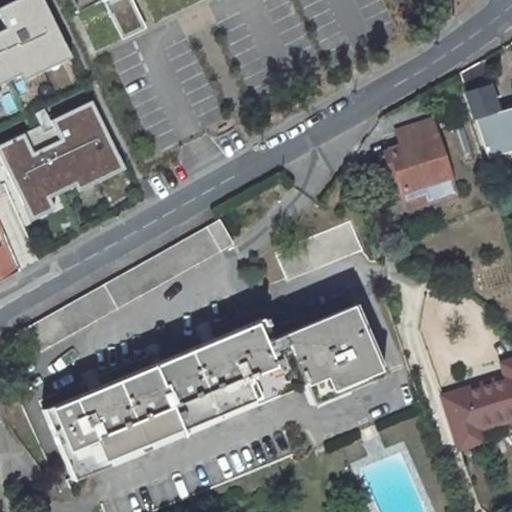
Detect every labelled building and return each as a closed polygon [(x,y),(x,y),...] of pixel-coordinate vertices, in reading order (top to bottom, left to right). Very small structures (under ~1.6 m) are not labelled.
[(0,85),(64,60),(40,0),(12,0),(0,5),(0,85)] [(71,0),(77,12),(102,0),(71,0)] [(134,0),(104,0),(117,26),(141,14),(134,0)] [(492,102),(497,100),(487,67),(462,82),(483,151),(505,143),(507,149),(511,147),(511,110),(511,109),(496,114),(492,102)] [(46,199),(118,168),(89,100),(41,120),(43,125),(25,132),(24,131),(0,141),(0,162),(24,219),(50,208),(46,199)] [(453,196),(444,165),(412,176),(416,188),(422,186),(427,204),(453,196)] [(24,362),(231,246),(217,222),(11,338),(24,362)] [(348,223),(275,253),(285,280),(358,250),(348,223)] [(5,250),(0,251),(0,281),(14,273),(5,250)] [(260,321),(42,412),(71,481),(300,385),(309,407),(382,377),(353,306),(268,341),(260,321)] [(503,377),(444,395),(459,446),(476,440),(473,429),(511,416),(511,359),(500,363),(503,377)]
